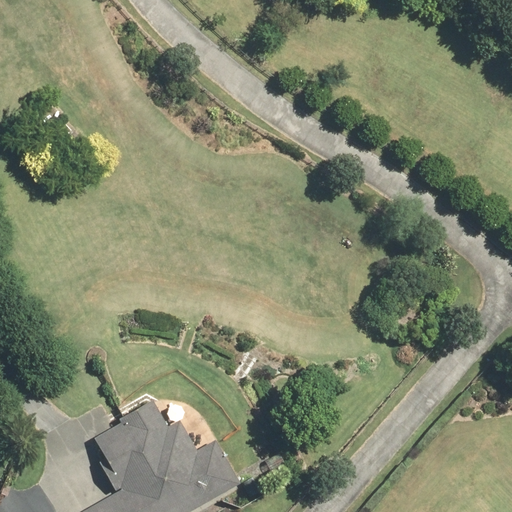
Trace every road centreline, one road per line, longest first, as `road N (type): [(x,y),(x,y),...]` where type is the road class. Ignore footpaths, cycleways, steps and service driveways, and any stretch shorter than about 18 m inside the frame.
road 1 (residential): [(151,0),(269,104),(511,274)]
road 2 (residential): [(511,298),(325,511)]
